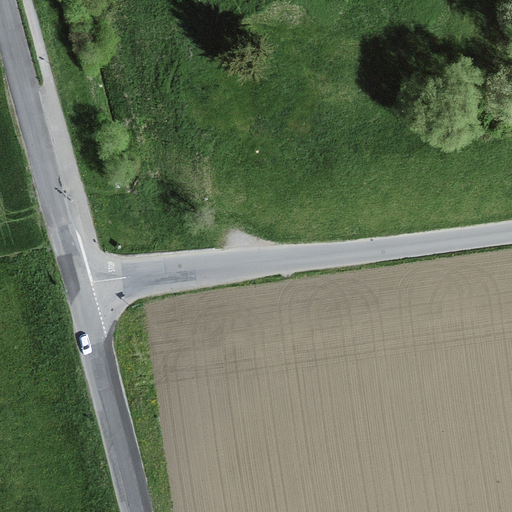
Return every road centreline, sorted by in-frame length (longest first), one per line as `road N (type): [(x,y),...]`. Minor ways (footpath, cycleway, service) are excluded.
road 1 (residential): [(511,232),(78,284)]
road 2 (tertiary): [(3,0),(78,284)]
road 3 (tertiary): [(78,284),(137,511)]
